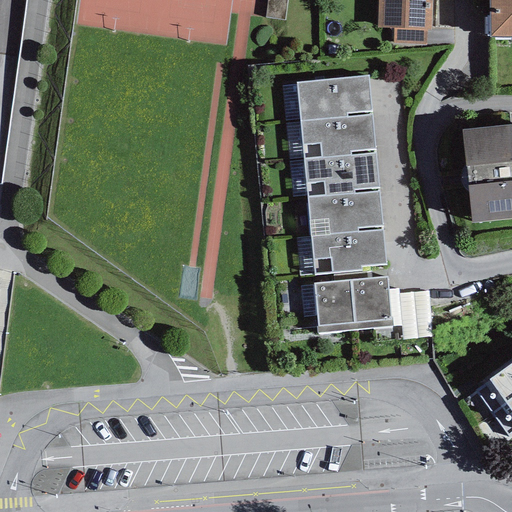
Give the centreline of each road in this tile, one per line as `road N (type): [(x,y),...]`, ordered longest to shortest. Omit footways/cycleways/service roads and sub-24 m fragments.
road 1 (residential): [(511,262),(472,270),(453,264),(422,126)]
road 2 (residential): [(497,511),(461,500),(317,511)]
road 3 (residential): [(422,126),(431,95),(463,48),(462,0)]
